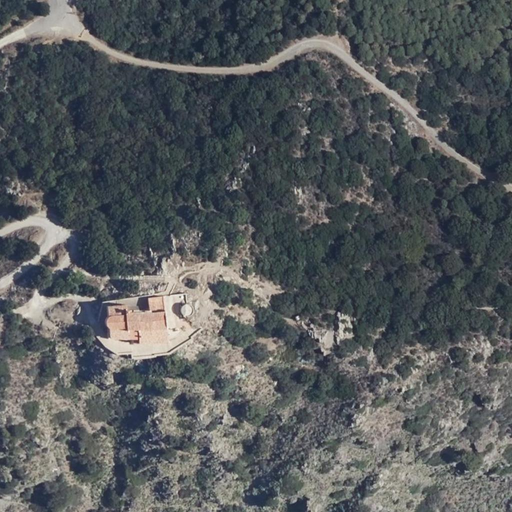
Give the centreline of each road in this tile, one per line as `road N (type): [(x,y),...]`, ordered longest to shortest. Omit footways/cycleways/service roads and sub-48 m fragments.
road 1 (track): [(511,186),(471,166),(335,48),(310,43),(261,67),(154,64),(108,49),(71,23),(61,0)]
road 2 (unclassified): [(0,233),(37,219),(73,239),(40,301),(71,295),(88,302),(93,325)]
